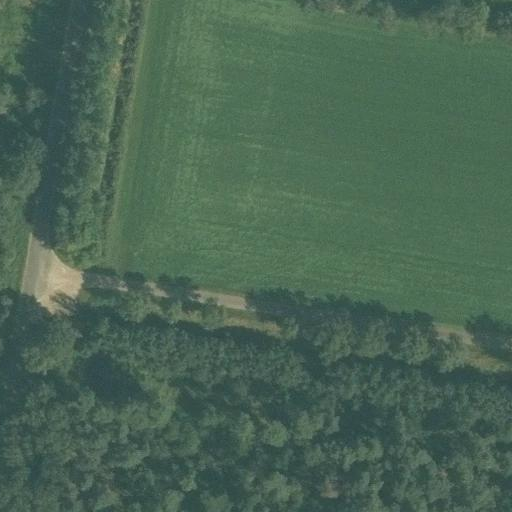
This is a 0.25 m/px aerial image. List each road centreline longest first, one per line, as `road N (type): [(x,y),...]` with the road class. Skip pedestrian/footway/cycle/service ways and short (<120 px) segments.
road 1 (unclassified): [(511,350),(33,275)]
road 2 (unclassified): [(33,275),(78,0)]
road 3 (unclassified): [(0,472),(33,275)]
